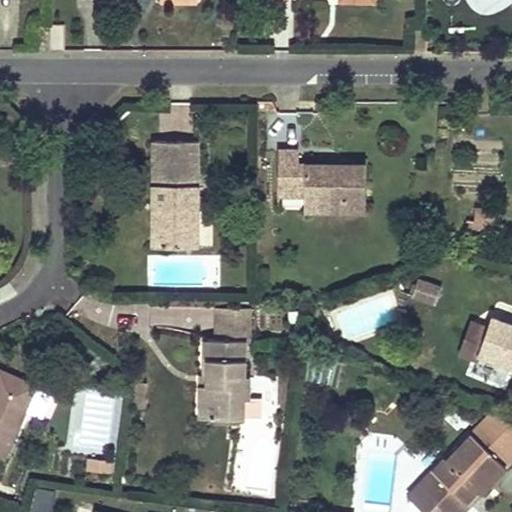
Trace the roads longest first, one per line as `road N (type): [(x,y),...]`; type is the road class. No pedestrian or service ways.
road 1 (residential): [(511,72),(55,69)]
road 2 (residential): [(55,69),(56,253),(46,282),(0,316)]
